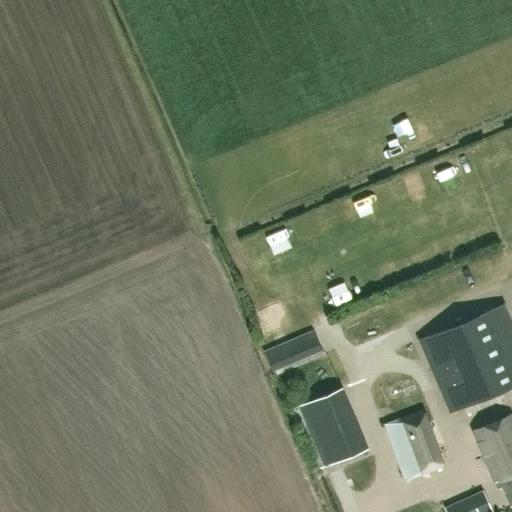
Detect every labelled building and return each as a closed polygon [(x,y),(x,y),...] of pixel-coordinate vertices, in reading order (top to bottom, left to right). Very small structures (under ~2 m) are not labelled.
[(493,145),(477,151),(482,163),(498,157),(493,145)] [(409,200),(425,196),(419,173),(404,177),(409,200)] [(476,190),(482,202),(499,193),(493,181),(476,190)] [(302,219),(313,247),(328,241),(317,213),(302,219)] [(268,262),(287,256),(277,228),(258,234),(268,262)] [(423,263),(440,260),(438,250),(421,253),(423,263)] [(388,279),(401,269),(394,260),(381,270),(388,279)] [(417,339),(448,412),(511,384),(511,321),(504,302),(417,339)] [(313,330),(266,350),(276,375),(324,354),(313,330)] [(367,448),(342,386),(296,406),(323,466),(367,448)] [(444,465),(422,409),(383,424),(404,480),(444,465)] [(511,418),(510,414),(473,430),(491,471),(493,471),(497,480),(499,480),(510,505),(511,504),(511,418)] [(482,490),(444,506),(446,511),(490,511),(491,511),(482,490)]
